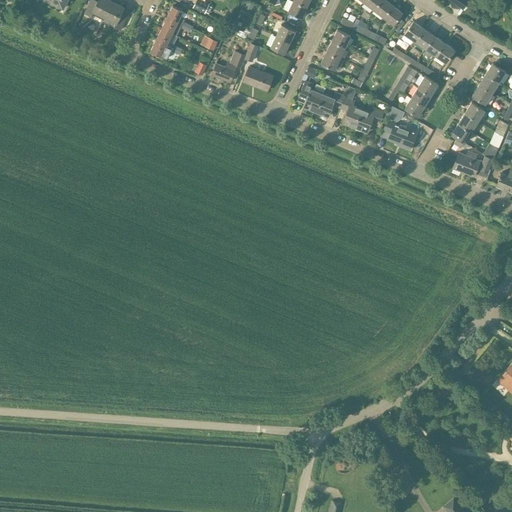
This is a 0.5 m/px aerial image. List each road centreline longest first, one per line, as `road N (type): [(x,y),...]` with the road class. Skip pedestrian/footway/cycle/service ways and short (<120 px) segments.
road 1 (unclassified): [(313,435),(0,411)]
road 2 (unclassified): [(313,435),(412,388),(511,277)]
road 3 (residential): [(276,115),(127,56),(151,3)]
road 4 (residential): [(417,173),(276,115)]
road 5 (residential): [(276,115),(329,0)]
